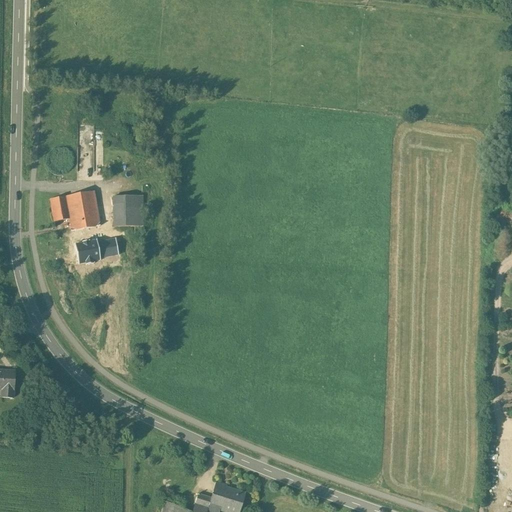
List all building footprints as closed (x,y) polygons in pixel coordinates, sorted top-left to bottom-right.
[(58,151),(55,151),(52,152),(51,153),(49,154),(48,155),(46,157),(45,159),(44,161),(43,163),(43,164),(43,166),(43,168),(43,170),(44,172),(44,173),(45,174),(46,175),(47,177),(49,178),(51,180),(54,181),(58,181),(61,181),(63,180),(64,180),(66,179),(68,177),(69,176),(70,174),(71,172),(72,170),(72,169),(73,166),(72,164),(72,163),(72,161),(71,160),(70,158),(69,156),(68,155),(66,154),(63,152),(60,151),(58,151)] [(91,193),(50,202),(55,225),(71,222),(73,232),(99,226),(91,193)] [(136,196),(113,198),(115,228),(137,227),(136,196)] [(73,232),(72,232),(76,248),(104,242),(100,225),(73,232)] [(13,373),(0,371),(0,387),(2,388),(1,397),(11,398),(13,373)] [(227,486),(216,482),(211,498),(208,509),(216,511),(218,511),(219,511),(223,511),(239,511),(245,493),(226,488),(227,486)] [(211,498),(198,494),(192,511),(206,511),(207,509),(208,509),(211,498)] [(185,502),(166,496),(161,511),(190,511),(183,510),(185,502)]
